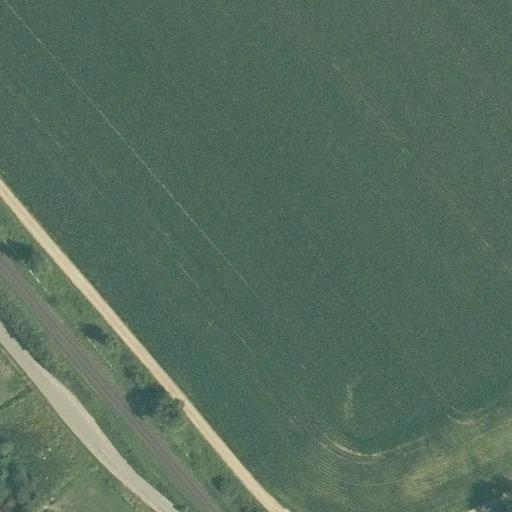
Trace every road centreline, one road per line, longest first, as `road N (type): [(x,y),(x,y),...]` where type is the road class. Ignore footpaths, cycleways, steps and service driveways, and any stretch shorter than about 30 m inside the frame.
road 1 (track): [(278,511),(0,190)]
road 2 (unclassified): [(164,511),(125,479),(0,334)]
